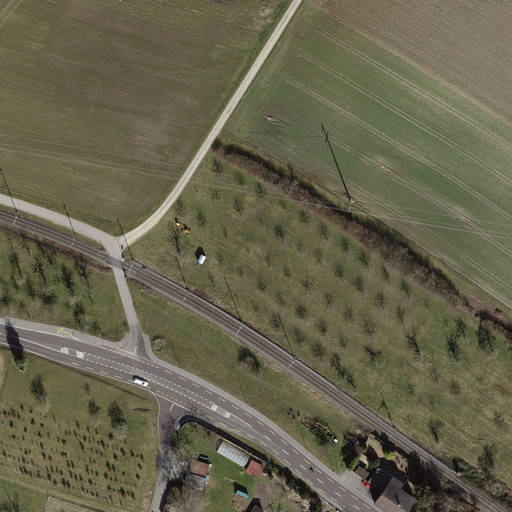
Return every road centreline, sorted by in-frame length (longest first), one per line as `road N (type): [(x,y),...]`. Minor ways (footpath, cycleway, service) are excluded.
road 1 (track): [(298,0),(172,201),(113,247)]
road 2 (residential): [(130,369),(137,333),(113,247),(0,197)]
road 3 (primary): [(180,389),(266,436),(362,510)]
road 4 (primary): [(0,333),(130,369)]
road 5 (residential): [(157,511),(164,427),(180,389)]
